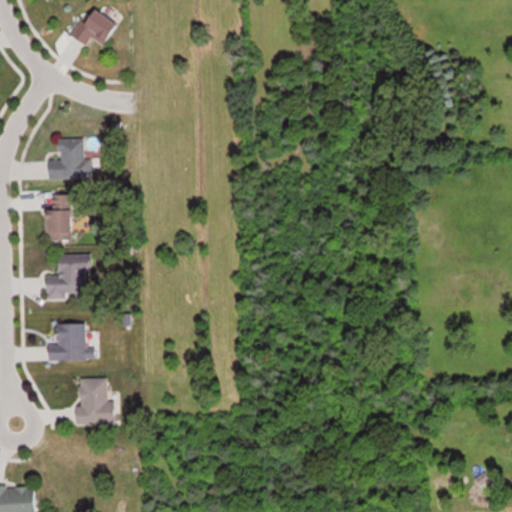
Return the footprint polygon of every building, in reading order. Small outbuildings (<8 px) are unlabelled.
[(73,33),(88,45),(95,37),(105,45),(120,26),(98,8),(86,23),(83,20),(73,33)] [(61,139),(61,160),(51,160),(51,178),(88,178),(88,138),(61,139)] [(74,240),(74,194),(53,194),(53,209),(47,209),(47,240),(74,240)] [(91,254),(61,254),(61,275),(49,275),(49,299),(91,299),(91,254)] [(61,324),(61,344),(50,344),(50,360),(97,360),(97,347),(89,347),(89,324),(61,324)] [(80,424),(117,424),(117,393),(110,393),(109,378),(79,378),(80,424)]
